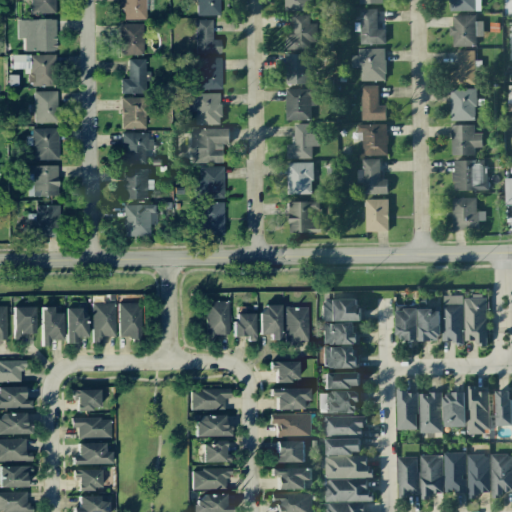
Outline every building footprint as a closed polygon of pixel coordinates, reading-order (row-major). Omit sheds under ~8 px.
[(55,0),(28,0),(29,13),(55,13),(55,0)] [(119,0),(119,10),(123,10),(123,20),(146,19),(145,0),(119,0)] [(196,0),(197,16),(220,15),(219,0),(196,0)] [(283,0),(284,11),(307,11),(307,1),(311,1),(311,0),(283,0)] [(474,11),(474,0),(448,0),(449,11),(474,11)] [(377,29),(377,9),(359,9),(360,45),(385,44),(384,29),(377,29)] [(316,23),(309,24),(309,15),(292,15),(292,33),(285,33),(285,50),(310,49),(310,42),(316,42),(316,23)] [(482,21),(475,21),(475,15),(452,16),(452,26),(448,26),(449,36),(452,36),(452,46),(475,46),(475,37),(483,37),(482,21)] [(55,19),(23,20),(24,51),(56,51),(55,19)] [(220,53),(220,39),(213,40),(212,19),(195,20),(196,54),(220,53)] [(120,55),(143,55),(142,23),(119,24),(120,55)] [(384,81),(385,49),(354,49),(353,67),(359,67),(359,80),(384,81)] [(473,50),(457,51),(457,70),(451,70),(452,85),(474,84),(473,50)] [(55,54),(12,55),(12,71),(31,70),(32,86),(56,86),(55,54)] [(308,54),(284,54),(285,85),(308,84),(308,54)] [(221,89),(221,58),(196,58),(197,89),(221,89)] [(121,93),(147,93),(147,72),(145,72),(145,59),(127,59),(128,79),(120,79),(121,93)] [(378,85),(360,86),(361,120),(385,120),(385,105),(378,105),(378,85)] [(316,106),(316,88),(285,89),(285,120),(310,120),(310,106),(316,106)] [(475,88),(449,89),(450,121),(475,120),(475,88)] [(57,91),(34,91),(34,123),(58,122),(57,91)] [(195,125),(220,124),(220,93),(189,93),(189,111),(195,111),(195,125)] [(145,128),(145,114),(154,114),(153,97),(120,98),(121,129),(145,128)] [(286,159),(311,158),(311,146),(319,146),(318,133),(311,133),(311,124),(294,124),(294,144),(286,144),(286,159)] [(362,156),(387,155),(386,124),(356,125),(357,133),(361,133),(362,156)] [(474,155),(474,148),(481,148),(481,133),(474,134),(473,125),(450,125),(451,155),(474,155)] [(58,159),(57,128),(31,129),(31,136),(26,136),(26,146),(34,146),(34,160),(58,159)] [(191,163),(222,163),(222,144),(228,144),(228,128),(190,129),(191,163)] [(151,133),(122,133),(122,164),(146,164),(146,150),(151,150),(151,133)] [(379,179),(379,159),(362,159),(362,170),(357,170),(356,181),(361,181),(361,194),(387,194),(387,179),(379,179)] [(486,190),(485,160),(452,161),(452,191),(486,190)] [(312,162),(286,163),(287,194),(312,194),(312,162)] [(27,166),(27,196),(58,196),(57,165),(27,166)] [(223,198),(223,167),(199,167),(199,177),(194,177),(194,198),(223,198)] [(124,199),(148,198),(147,168),(123,169),(124,199)] [(475,197),(451,198),(452,230),(478,230),(478,221),(485,221),(484,211),(475,211),(475,197)] [(388,231),(387,199),(364,199),(365,232),(388,231)] [(289,232),(322,231),(321,201),(288,202),(289,232)] [(224,234),(223,202),(200,203),(200,235),(224,234)] [(155,204),(123,205),(124,236),(149,236),(149,224),(156,224),(155,204)] [(58,205),(35,206),(35,214),(25,214),(25,238),(59,237),(58,205)] [(463,296),(442,295),(441,343),(462,343),(463,296)] [(359,321),(358,299),(322,299),(322,321),(359,321)] [(228,336),(228,301),(205,301),(206,336),(228,336)] [(91,342),(102,343),(102,336),(114,337),(115,303),(92,303),(91,342)] [(118,338),(140,338),(140,303),(118,303),(118,338)] [(280,305),(260,305),(260,334),(270,334),(270,340),(280,340),(280,305)] [(34,307),(12,307),(13,340),(23,340),(23,333),(34,333),(34,307)] [(41,346),(48,345),(48,340),(62,340),(61,313),(53,313),(52,307),(40,307),(41,346)] [(285,343),(308,343),(307,307),(284,307),(285,343)] [(84,308),(65,308),(66,343),(76,343),(75,337),(85,337),(84,308)] [(417,309),(396,309),(395,340),(417,340),(417,309)] [(418,341),(439,341),(439,309),(418,310),(418,341)] [(253,313),(233,314),(234,338),(254,337),(253,313)] [(323,324),(323,345),(358,344),(357,323),(323,324)] [(323,347),(323,368),(358,368),(357,346),(323,347)] [(0,381),(20,381),(19,369),(25,369),(25,360),(0,361),(0,381)] [(298,362),(273,361),(272,381),(297,381),(298,362)] [(324,373),(324,389),(359,388),(359,372),(324,373)] [(488,432),(487,391),(477,392),(477,386),(465,386),(466,433),(488,432)] [(0,408),(29,407),(29,399),(24,399),(23,387),(0,387),(0,408)] [(308,388),(270,389),(270,396),(275,396),(275,409),(309,409),(308,388)] [(100,409),(99,389),(73,390),(74,410),(100,409)] [(190,410),(224,409),(223,398),(229,398),(229,389),(190,390),(190,410)] [(417,392),(396,391),(396,429),(416,430),(417,392)] [(510,391),(495,391),(496,425),(511,425),(510,391)] [(360,392),(319,392),(319,412),(360,413),(360,392)] [(418,393),(419,433),(441,433),(440,392),(418,393)] [(465,427),(464,393),(443,393),(443,427),(465,427)] [(0,413),(0,434),(30,434),(30,425),(25,425),(24,413),(0,413)] [(275,436),(309,436),(310,414),(270,413),(269,423),(276,423),(275,436)] [(226,415),(194,415),(195,437),(227,436),(226,415)] [(323,417),(324,436),(362,435),(362,416),(323,417)] [(70,418),(71,428),(77,427),(77,438),(110,437),(109,417),(70,418)] [(0,461),(31,460),(31,452),(25,452),(25,438),(0,438),(0,461)] [(325,454),(359,454),(359,439),(325,439),(325,454)] [(303,441),(275,441),(275,462),(303,462),(303,441)] [(201,462),(226,462),(227,442),(202,442),(201,462)] [(110,451),(104,452),(104,443),(76,443),(77,457),(71,457),(71,464),(111,463),(110,451)] [(465,452),(443,453),(444,493),(466,492),(465,452)] [(511,474),(511,454),(490,455),(491,498),(502,498),(502,492),(511,492),(511,474)] [(442,455),(419,456),(420,499),(431,499),(431,493),(442,493),(442,455)] [(489,492),(489,455),(467,455),(467,498),(477,498),(477,492),(489,492)] [(324,456),(324,478),(372,477),(372,466),(366,466),(366,456),(324,456)] [(397,457),(397,495),(418,495),(417,457),(397,457)] [(0,486),(28,488),(29,466),(0,465),(0,486)] [(304,489),(304,480),(310,480),(309,468),(270,468),(271,476),(277,476),(277,489),(304,489)] [(100,469),(72,470),(72,478),(77,478),(77,490),(100,490),(100,469)] [(191,469),(191,489),(225,489),(225,476),(231,476),(230,469),(191,469)] [(325,502),(372,501),(372,489),(366,489),(366,479),(324,480),(325,502)] [(27,511),(27,492),(0,492),(0,511),(27,511)] [(310,511),(311,493),(271,494),(271,503),(277,503),(276,511),(310,511)] [(107,511),(107,495),(78,496),(78,507),(72,507),(72,511),(107,511)] [(196,496),(196,511),(231,511),(231,505),(225,505),(225,495),(196,496)] [(363,511),(363,503),(326,503),(325,511),(363,511)]
